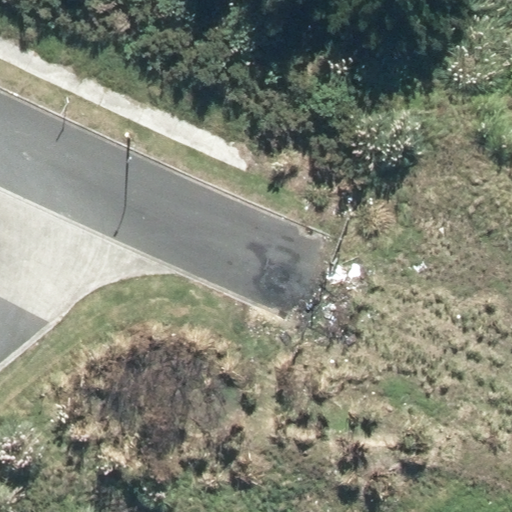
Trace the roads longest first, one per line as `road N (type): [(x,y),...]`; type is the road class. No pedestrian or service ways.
road 1 (residential): [(118,190),(327,293)]
road 2 (residential): [(118,190),(0,299)]
road 3 (residential): [(0,132),(118,190)]
